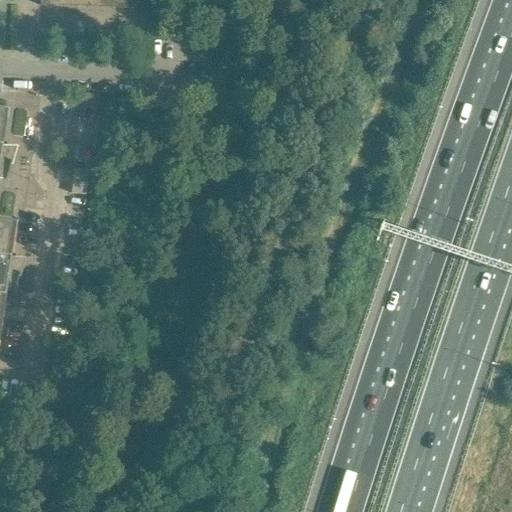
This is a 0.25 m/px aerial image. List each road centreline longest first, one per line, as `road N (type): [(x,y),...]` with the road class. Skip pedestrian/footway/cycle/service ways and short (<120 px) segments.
road 1 (motorway): [(511,39),(349,511)]
road 2 (motorway): [(403,511),(511,182)]
road 3 (residential): [(33,364),(76,77)]
